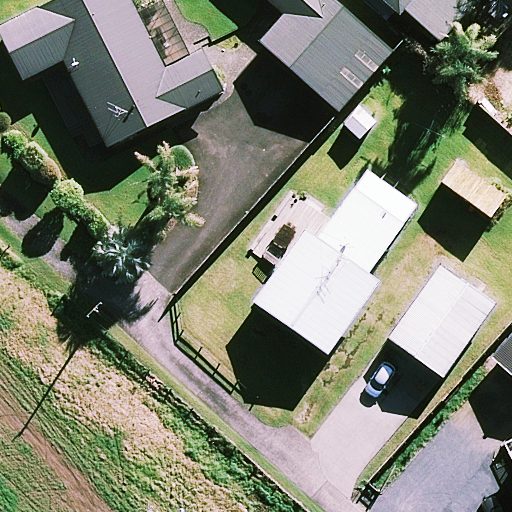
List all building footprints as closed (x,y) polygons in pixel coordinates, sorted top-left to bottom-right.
[(164,74),(126,0),(68,0),(0,34),(0,43),(21,86),(63,65),(107,153),(222,96),(201,55),(164,74)] [(390,58),(326,0),(261,0),(284,21),(259,48),(335,118),(390,58)] [(373,0),(434,53),(480,0),(373,0)] [(503,203),(458,167),(442,187),(487,223),(503,203)] [(414,212),(366,177),(318,243),(308,235),(254,310),(325,361),(376,289),(365,281),(414,212)]
